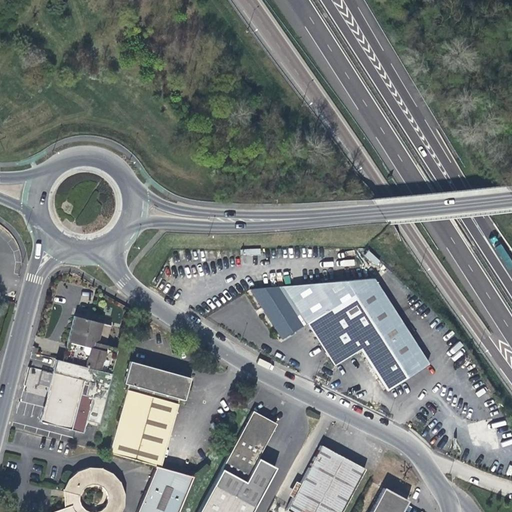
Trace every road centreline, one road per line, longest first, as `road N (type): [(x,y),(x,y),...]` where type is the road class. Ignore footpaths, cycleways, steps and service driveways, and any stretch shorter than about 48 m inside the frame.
road 1 (motorway): [(246,0),(511,376)]
road 2 (residential): [(448,511),(433,468),(406,443),(297,390),(138,293),(105,246)]
road 3 (motorway): [(297,0),(511,333)]
road 4 (tertiary): [(240,220),(511,197)]
road 5 (motorway): [(476,225),(326,0)]
road 6 (motorway): [(476,225),(349,0)]
road 7 (unclassified): [(0,405),(34,278)]
